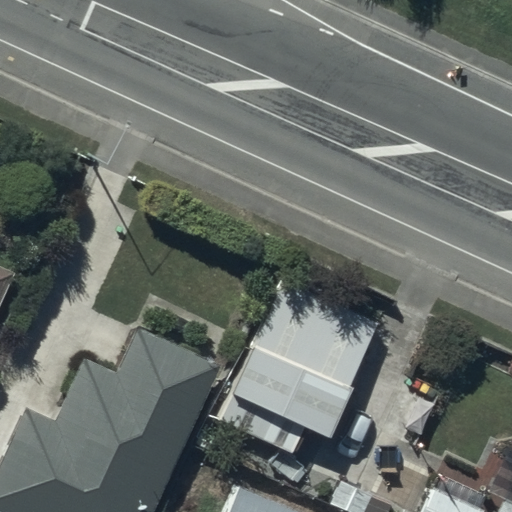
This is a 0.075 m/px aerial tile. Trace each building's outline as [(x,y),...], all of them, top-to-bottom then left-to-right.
[(0,284),(12,258),(0,252),(0,284)] [(50,407),(22,394),(0,441),(0,501),(23,511),(143,511),(219,352),(134,313),(112,360),(79,345),(50,407)] [(406,380),(357,357),(309,459),(358,482),(406,380)] [(330,511),(236,472),(218,511),(330,511)] [(470,511),(478,496),(426,472),(407,511),(470,511)] [(511,511),(511,491),(498,485),(485,511),(511,511)]
